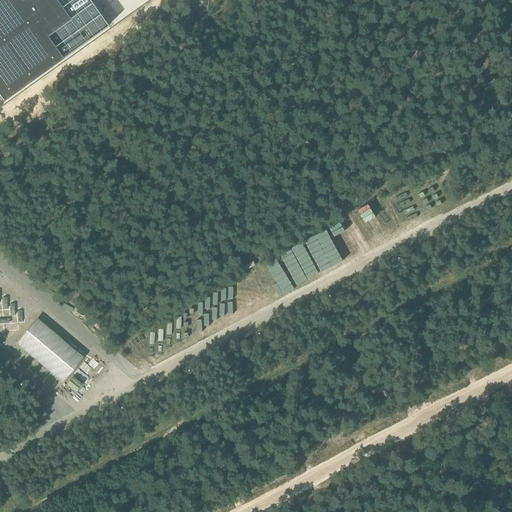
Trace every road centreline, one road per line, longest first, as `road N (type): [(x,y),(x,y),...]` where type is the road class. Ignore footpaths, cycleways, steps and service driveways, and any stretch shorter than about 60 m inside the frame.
road 1 (track): [(251,511),(511,374)]
road 2 (unknown): [(0,269),(130,388)]
